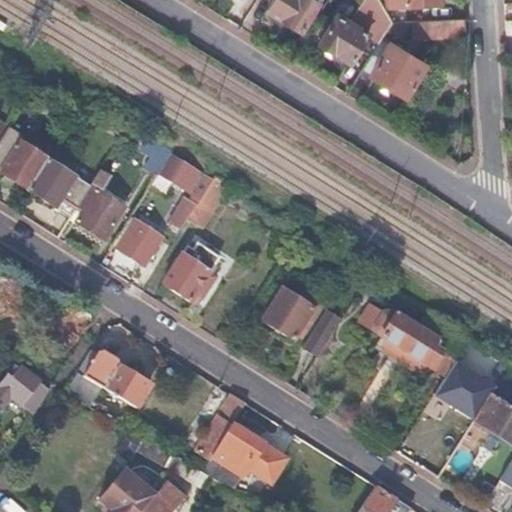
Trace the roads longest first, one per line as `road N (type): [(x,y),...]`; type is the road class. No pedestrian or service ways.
road 1 (residential): [(452,511),(0,226)]
road 2 (residential): [(488,215),(152,0)]
road 3 (residential): [(488,215),(494,181),(483,0)]
